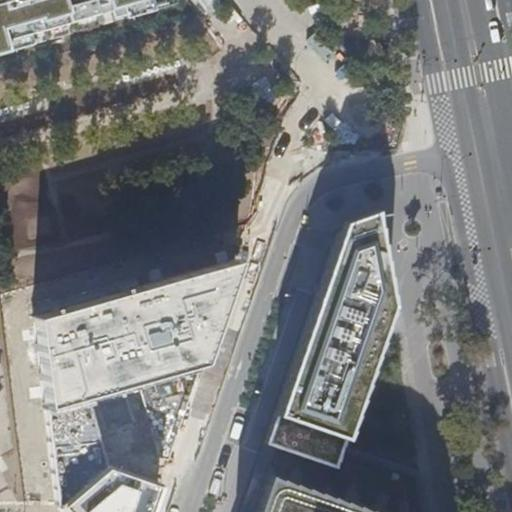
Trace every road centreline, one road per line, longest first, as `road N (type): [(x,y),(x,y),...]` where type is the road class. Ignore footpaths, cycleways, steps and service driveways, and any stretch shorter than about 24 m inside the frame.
road 1 (residential): [(188,511),(300,199),(325,180),(493,144)]
road 2 (primary): [(462,0),(493,144)]
